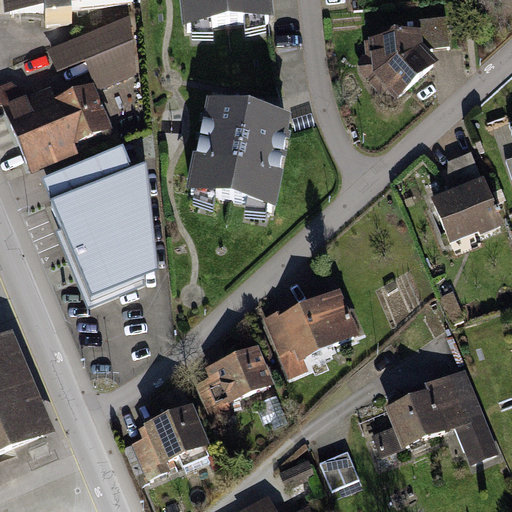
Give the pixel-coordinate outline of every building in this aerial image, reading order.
[(134,0),(0,0),(0,19),(135,7),(134,0)] [(268,0),(182,0),(186,34),(272,26),(268,0)] [(418,35),(366,41),(368,57),(362,57),(359,70),(364,83),(373,79),(397,104),(438,66),(428,55),(451,52),(447,21),(416,25),(418,35)] [(144,45),(135,22),(51,55),(60,78),(144,45)] [(51,92),(2,112),(30,180),(79,160),(74,148),(109,133),(92,92),(57,107),(51,92)] [(290,125),(206,109),(189,200),(273,216),(290,125)] [(117,152),(38,185),(73,269),(89,306),(152,280),(143,171),(128,177),(117,152)] [(482,185),(437,203),(457,253),(502,235),(482,185)] [(343,297),(268,326),(286,370),(360,341),(343,297)] [(0,458),(51,437),(9,339),(0,343),(0,458)] [(258,352),(204,374),(220,412),(274,389),(258,352)] [(465,377),(384,413),(403,455),(456,432),(472,468),(500,456),(465,377)] [(194,416),(137,440),(153,477),(210,453),(194,416)] [(325,464),(333,492),(362,484),(354,456),(325,464)] [(289,488),(317,481),(313,466),(285,474),(289,488)]
